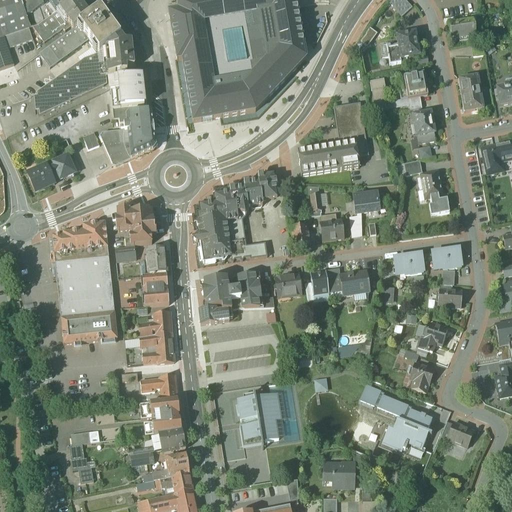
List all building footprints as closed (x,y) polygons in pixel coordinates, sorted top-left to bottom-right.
[(0,0),(0,40),(4,39),(29,30),(31,30),(26,16),(33,14),(44,6),(41,0),(0,0)] [(75,0),(51,0),(53,3),(46,8),(52,17),(59,12),(75,0)] [(76,0),(75,0),(59,12),(71,29),(73,31),(76,29),(79,28),(91,19),(76,0)] [(182,62),(193,125),(199,123),(255,114),(306,60),(296,0),(295,0),(198,0),(177,4),(178,12),(168,14),(177,62),(182,62)] [(412,9),(403,0),(391,0),(388,4),(402,19),(412,9)] [(52,17),(38,27),(32,29),(44,45),(63,31),(65,33),(71,29),(59,12),(52,17)] [(91,19),(79,28),(89,42),(99,55),(101,55),(121,40),(100,12),(91,19)] [(473,23),(449,27),(452,43),(459,42),(460,44),(469,43),(468,40),(476,39),(476,35),(482,34),(481,25),(474,26),(473,23)] [(89,42),(79,28),(76,29),(81,37),(78,40),(83,46),(89,42)] [(73,31),(39,56),(50,71),(83,46),(78,40),(81,37),(76,29),(73,31)] [(371,29),(361,43),(369,47),(378,34),(371,29)] [(29,30),(4,39),(8,50),(33,42),(29,30)] [(416,34),(396,38),(398,46),(401,62),(420,58),(416,34)] [(4,39),(0,40),(0,71),(14,67),(8,50),(4,39)] [(99,55),(84,61),(37,94),(37,97),(34,98),(34,100),(35,112),(39,112),(39,118),(104,88),(103,78),(127,76),(126,71),(134,70),(131,44),(127,45),(124,45),(123,43),(121,40),(101,55),(99,55)] [(483,45),(472,47),(474,59),(485,57),(483,45)] [(398,46),(387,48),(390,67),(401,65),(401,62),(398,46)] [(427,58),(413,60),(414,67),(428,65),(427,58)] [(418,74),(408,76),(409,80),(404,81),(404,82),(402,82),(404,92),(400,93),(401,102),(407,101),(419,99),(427,97),(424,77),(419,78),(418,74)] [(462,98),(479,95),(479,89),(480,89),(478,79),(459,82),(460,91),(461,91),(462,98)] [(401,102),(385,105),(383,91),(386,90),(384,81),(383,82),(371,84),(372,92),(375,105),(376,114),(409,107),(407,101),(401,102)] [(129,82),(109,84),(113,122),(119,122),(120,131),(125,131),(125,133),(102,135),(100,138),(113,167),(116,168),(153,152),(156,149),(152,114),(144,115),(143,108),(138,109),(137,103),(136,98),(137,98),(136,90),(135,90),(135,82),(129,82)] [(511,87),(497,90),(500,108),(511,105),(511,87)] [(479,95),(462,98),(463,105),(464,114),(484,111),(482,101),(481,101),(479,95)] [(419,99),(407,101),(409,107),(410,113),(422,111),(419,99)] [(333,148),(297,153),(301,179),(360,170),(357,152),(367,151),(360,107),(334,111),(335,112),(340,147),(333,148)] [(431,115),(413,118),(416,139),(417,139),(418,147),(436,144),(434,136),(435,135),(431,115)] [(94,135),(83,140),(88,153),(99,148),(94,135)] [(511,144),(482,151),(488,177),(503,173),(501,164),(511,161),(511,144)] [(430,149),(419,151),(421,162),(432,160),(430,149)] [(73,156),(57,163),(64,180),(81,173),(73,156)] [(420,163),(404,166),(406,179),(422,175),(420,163)] [(46,167),(27,176),(35,193),(53,185),(54,187),(55,186),(53,183),(48,172),(46,167)] [(56,169),(48,172),(53,183),(54,183),(53,180),(56,179),(57,179),(60,178),(56,169)] [(438,175),(421,178),(424,192),(426,201),(430,201),(431,201),(437,200),(437,199),(442,198),(438,175)] [(220,197),(216,197),(215,197),(215,201),(211,202),(211,201),(206,202),(206,205),(206,206),(200,207),(201,214),(198,215),(200,223),(197,223),(197,224),(198,224),(198,226),(198,227),(199,230),(198,230),(198,231),(199,231),(200,238),(197,239),(197,240),(197,239),(198,245),(198,246),(199,250),(197,251),(199,261),(200,265),(199,266),(200,266),(201,266),(203,267),(203,269),(204,269),(267,260),(265,246),(246,249),(242,223),(249,215),(248,207),(250,207),(250,210),(263,208),(262,203),(274,201),(274,200),(275,198),(277,198),(274,177),(259,179),(258,179),(257,179),(258,183),(257,183),(257,182),(252,183),(252,185),(244,186),(243,186),(244,190),(236,191),(235,191),(234,191),(235,192),(230,192),(229,192),(230,195),(221,197),(221,196),(220,196),(220,197)] [(308,189),(301,189),(301,196),(301,201),(309,201),(309,198),(308,189)] [(319,189),(308,189),(309,198),(311,197),(313,213),(311,213),(311,220),(321,219),(320,216),(322,215),(322,212),(319,189)] [(377,196),(354,199),(355,211),(356,216),(379,214),(378,208),(377,196)] [(437,200),(431,201),(430,201),(431,207),(429,208),(431,219),(439,217),(450,215),(447,201),(443,202),(442,198),(437,199),(437,200)] [(140,214),(136,214),(136,211),(117,213),(119,233),(132,232),(134,248),(152,246),(151,238),(155,238),(154,221),(153,222),(152,213),(149,213),(149,212),(140,213),(140,214)] [(336,217),(321,219),(322,226),(337,224),(336,217)] [(358,219),(350,220),(351,229),(359,228),(358,219)] [(322,226),(320,226),(322,244),(336,242),(336,243),(342,242),(342,241),(344,241),(342,223),(337,224),(322,226)] [(54,250),(107,244),(105,224),(82,227),(83,232),(63,234),(63,237),(52,238),(54,250)] [(307,228),(292,230),(295,251),(310,249),(307,228)] [(511,236),(511,237),(502,239),(505,253),(506,253),(506,252),(511,251),(511,236)] [(118,341),(107,244),(54,250),(65,347),(118,341)] [(135,249),(115,251),(116,265),(136,262),(135,249)] [(460,250),(430,254),(433,274),(442,273),(442,274),(447,273),(461,271),(461,270),(463,269),(460,250)] [(165,251),(147,252),(147,258),(144,258),(145,264),(148,264),(149,277),(146,278),(149,278),(149,277),(166,276),(167,275),(165,251)] [(425,275),(422,255),(392,259),(395,280),(404,278),(404,279),(423,277),(423,275),(425,275)] [(145,264),(145,266),(141,266),(142,279),(146,279),(146,278),(149,277),(148,264),(145,264)] [(511,267),(503,269),(505,279),(511,278),(511,267)] [(339,271),(325,273),(329,296),(342,294),(340,278),(339,271)] [(325,273),(310,275),(311,285),(313,299),(328,296),(329,303),(330,303),(329,296),(325,273)] [(340,278),(342,294),(343,299),(369,296),(366,274),(340,278)] [(143,292),(144,292),(167,290),(168,290),(167,277),(166,277),(166,276),(149,277),(149,278),(146,278),(146,279),(142,279),(143,292)] [(239,292),(229,293),(227,281),(215,282),(203,284),(204,290),(201,291),(203,305),(206,305),(207,311),(216,310),(222,309),(222,314),(228,313),(243,311),(244,312),(259,311),(258,303),(261,302),(259,285),(256,285),(255,277),(238,279),(237,279),(239,292)] [(298,278),(275,281),(278,301),(301,297),(298,278)] [(454,278),(442,279),(443,288),(452,288),(454,288),(454,278)] [(311,285),(305,286),(307,303),(314,302),(313,299),(311,285)] [(385,304),(394,304),(394,289),(385,289),(385,304)] [(167,290),(144,292),(144,296),(143,296),(144,309),(169,307),(168,294),(167,294),(167,290)] [(440,293),(439,293),(438,309),(450,310),(458,311),(458,310),(461,311),(462,295),(452,294),(440,293)] [(273,300),(261,302),(258,303),(259,311),(274,310),(273,300)] [(506,301),(498,303),(500,315),(511,313),(510,303),(506,304),(506,301)] [(220,314),(217,314),(216,310),(199,313),(201,327),(229,324),(228,313),(222,314),(220,314)] [(170,315),(154,316),(154,325),(148,326),(138,327),(140,340),(153,338),(152,334),(155,334),(156,338),(172,336),(172,335),(170,315)] [(267,315),(267,324),(276,324),(276,315),(267,315)] [(511,324),(497,327),(496,327),(500,347),(501,347),(509,345),(509,346),(510,346),(509,341),(511,340),(511,324)] [(448,332),(429,326),(424,341),(435,345),(434,347),(435,347),(442,349),(448,332)] [(156,349),(156,352),(173,351),(172,336),(153,338),(140,340),(141,351),(156,349)] [(435,345),(424,341),(421,340),(417,351),(429,354),(429,353),(432,355),(433,354),(435,347),(434,347),(435,345)] [(340,359),(349,358),(347,348),(339,350),(340,359)] [(173,351),(156,352),(157,355),(142,356),(143,367),(158,366),(174,365),(173,351)] [(419,358),(406,353),(404,359),(416,364),(419,358)] [(434,373),(414,366),(409,382),(417,384),(429,388),(430,388),(434,373)] [(511,370),(511,366),(500,368),(502,378),(496,379),(500,400),(511,398),(511,382),(511,380),(511,370)] [(137,375),(121,377),(122,384),(138,383),(137,375)] [(175,380),(140,384),(142,396),(155,394),(155,392),(161,392),(162,404),(177,402),(175,380)] [(326,381),(314,382),(315,394),(328,393),(326,381)] [(429,388),(417,384),(414,393),(426,396),(429,388)] [(366,388),(359,404),(400,421),(399,423),(396,422),(392,431),(387,429),(380,447),(420,464),(425,452),(422,450),(428,436),(426,435),(432,422),(407,411),(408,408),(379,396),(380,394),(366,388)] [(278,397),(255,400),(254,394),(253,394),(254,400),(238,403),(239,409),(236,409),(238,418),(240,417),(242,429),(240,430),(243,448),(242,448),(243,451),(261,448),(262,451),(263,451),(262,445),(279,442),(279,440),(278,440),(276,423),(281,423),(278,397)] [(181,432),(177,402),(162,404),(155,405),(159,436),(181,432)] [(447,425),(441,440),(447,442),(453,427),(447,425)] [(462,429),(454,425),(453,427),(447,442),(467,451),(474,435),(461,429),(462,429)] [(181,432),(152,437),(153,444),(163,442),(163,445),(161,446),(163,455),(185,451),(181,432)] [(88,434),(90,445),(99,444),(98,433),(88,434)] [(71,437),(72,448),(82,446),(90,445),(88,434),(71,437)] [(72,448),(69,449),(72,473),(78,473),(87,471),(86,460),(84,461),(82,446),(72,448)] [(362,458),(354,455),(353,465),(354,465),(354,471),(362,471),(362,458)] [(186,457),(165,461),(167,469),(170,469),(171,474),(165,475),(165,473),(153,476),(154,483),(160,482),(189,475),(186,457)] [(353,465),(342,465),(342,467),(324,466),(324,480),(333,480),(333,491),(353,491),(354,471),(354,465),(353,465)] [(245,467),(225,471),(229,493),(250,488),(245,467)] [(87,471),(78,473),(81,486),(94,484),(91,470),(87,471)] [(189,475),(160,482),(162,490),(173,488),(175,496),(193,492),(189,475)] [(448,511),(455,496),(420,482),(410,506),(420,511),(419,511),(448,511)] [(153,483),(136,487),(138,494),(155,490),(153,483)] [(197,511),(193,492),(175,496),(177,511),(197,511)] [(175,496),(138,504),(139,511),(172,511),(177,511),(175,496)] [(336,511),(337,502),(324,502),(323,511),(336,511)]
